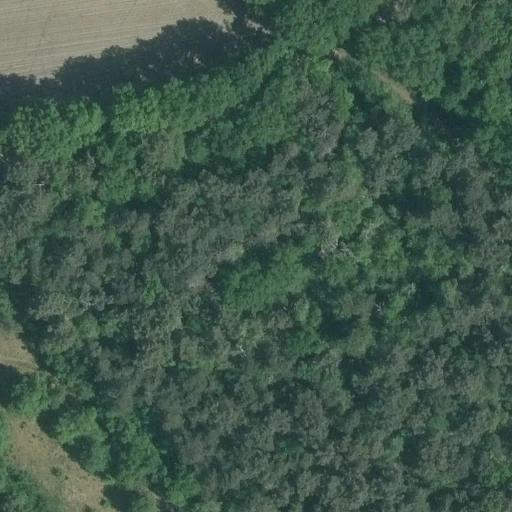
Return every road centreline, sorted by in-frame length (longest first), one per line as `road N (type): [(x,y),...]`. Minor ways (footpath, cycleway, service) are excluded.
road 1 (unclassified): [(0,152),(209,114),(266,88),(403,0)]
road 2 (track): [(339,40),(511,190)]
